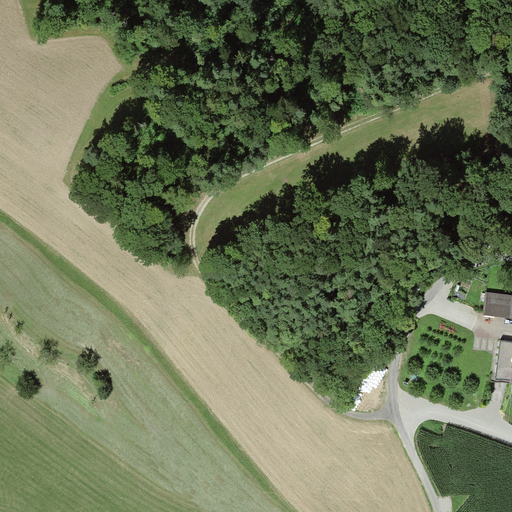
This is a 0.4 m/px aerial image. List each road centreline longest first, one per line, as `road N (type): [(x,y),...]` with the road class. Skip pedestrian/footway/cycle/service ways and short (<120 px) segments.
road 1 (track): [(511,76),(456,80),(240,174),(195,216),(191,252),(201,272),(326,401),(366,416),(394,408)]
road 2 (track): [(511,329),(444,305),(415,308),(390,362),(397,423),(436,511)]
